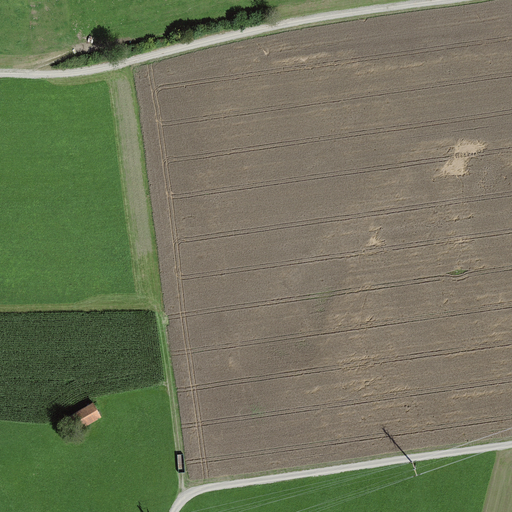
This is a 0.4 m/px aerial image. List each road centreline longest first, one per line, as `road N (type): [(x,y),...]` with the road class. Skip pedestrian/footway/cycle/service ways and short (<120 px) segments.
road 1 (track): [(0,73),(92,71),(290,23),(468,0)]
road 2 (track): [(511,443),(211,485),(185,496),(175,511)]
road 3 (track): [(185,496),(158,313)]
